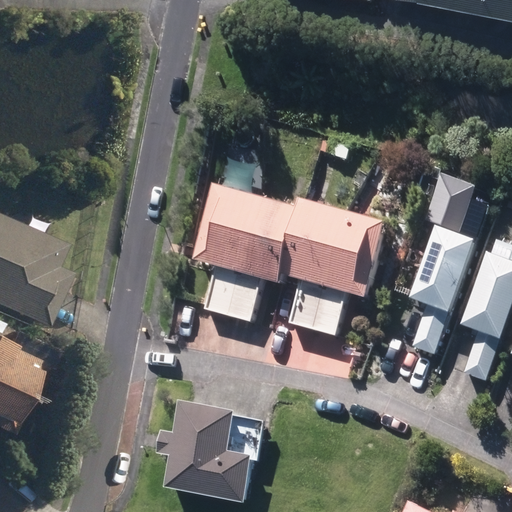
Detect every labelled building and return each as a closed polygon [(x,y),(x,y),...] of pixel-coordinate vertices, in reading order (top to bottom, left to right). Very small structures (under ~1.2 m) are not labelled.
[(511,0),(413,0),(438,5),(439,0),(479,8),(478,14),(488,15),(489,9),(511,13),(511,0)] [(311,197),(319,199),(323,186),(315,184),(311,197)] [(215,187),(195,263),(217,269),(206,314),(253,326),(264,282),(282,287),(284,278),(281,277),(298,209),(215,187)] [(339,207),(348,213),(355,201),(346,196),(339,207)] [(298,209),(281,277),(284,278),(301,282),(290,326),(336,337),(347,295),(365,300),(386,223),(300,201),(298,209)] [(498,223),(510,228),(511,222),(511,214),(502,210),(498,223)] [(0,306),(44,325),(67,271),(52,265),(61,243),(0,216),(0,306)] [(413,350),(436,358),(474,247),(477,247),(484,229),(444,216),(439,230),(435,228),(411,302),(428,307),(413,350)] [(465,377),(488,384),(511,310),(511,264),(507,263),(509,256),(500,253),(498,260),(486,256),(462,328),(478,334),(465,377)] [(0,430),(8,434),(40,365),(0,346),(0,430)] [(165,491),(245,505),(253,458),(258,459),(265,425),(236,419),(237,413),(180,403),(174,436),(160,434),(157,456),(171,459),(165,491)] [(427,511),(409,503),(404,511),(427,511)]
